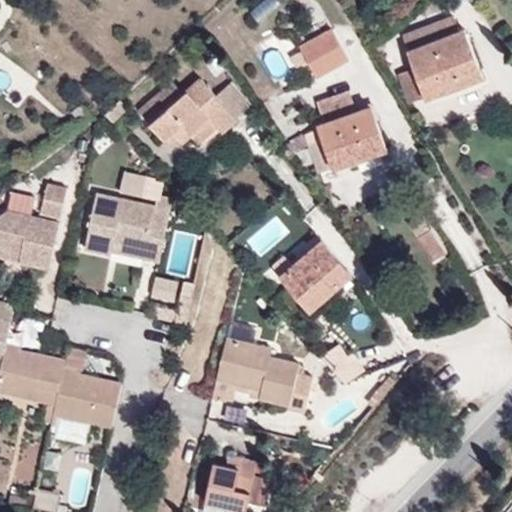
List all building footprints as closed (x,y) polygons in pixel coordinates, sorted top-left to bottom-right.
[(464,41),(459,30),(454,14),(403,34),(415,67),(427,97),(445,90),(443,88),(482,73),(470,39),(464,41)] [(332,28),(300,46),(316,77),(349,57),(332,28)] [(465,28),(459,30),(464,41),(470,39),(465,28)] [(427,97),(415,67),(397,73),(409,104),(427,97)] [(484,77),(482,73),(443,88),(445,90),(484,77)] [(210,119),(217,127),(222,133),(237,119),(236,117),(219,98),(202,79),(178,100),(167,87),(139,110),(164,138),(172,132),(177,138),(181,142),(191,134),(210,119)] [(234,85),(219,98),(236,117),(251,104),(234,85)] [(106,114),(112,121),(126,107),(119,100),(106,114)] [(372,105),(367,107),(370,118),(376,117),(372,105)] [(370,118),(367,107),(319,123),(324,139),(333,168),(353,161),(352,158),(387,147),(376,117),(370,118)] [(200,144),(217,127),(210,119),(191,134),(200,144)] [(172,132),(164,138),(170,144),(177,138),(172,132)] [(333,168),(324,139),(308,144),(317,173),(333,168)] [(292,143),(285,148),(291,157),(298,152),(292,143)] [(388,149),(387,147),(352,158),(353,161),(388,149)] [(291,157),(285,148),(283,150),(290,158),(291,157)] [(68,187),(48,183),(40,213),(61,218),(68,187)] [(147,249),(145,258),(160,261),(169,213),(155,210),(156,205),(97,191),(85,248),(112,254),(113,251),(115,241),(147,249)] [(0,246),(22,251),(20,260),(26,263),(50,269),(60,220),(8,209),(0,213),(0,246)] [(422,214),(409,223),(418,237),(431,230),(422,214)] [(353,273),(322,239),(293,265),(284,255),(272,266),(308,308),(336,284),(338,287),(353,273)] [(113,251),(145,258),(147,249),(115,241),(113,251)] [(0,255),(15,259),(20,260),(22,251),(0,246),(0,255)] [(336,284),(308,308),(310,310),(338,287),(336,284)] [(12,320),(0,316),(0,358),(4,359),(8,343),(12,320)] [(272,347),(227,336),(217,378),(239,383),(261,388),(259,396),(288,404),(288,408),(305,411),(313,376),(298,373),(300,363),(271,355),(272,347)] [(8,343),(4,359),(0,375),(0,390),(57,402),(65,366),(67,358),(22,348),(23,346),(8,343)] [(55,413),(113,426),(123,381),(81,373),(81,369),(65,366),(57,402),(55,413)] [(250,394),(259,396),(261,388),(239,383),(237,389),(250,392),(250,394)] [(240,468),(243,457),(229,454),(226,465),(240,468)] [(258,460),(243,457),(240,468),(226,465),(214,462),(205,501),(247,511),(258,460)] [(38,491),(33,510),(44,511),(56,511),(60,496),(38,491)]
